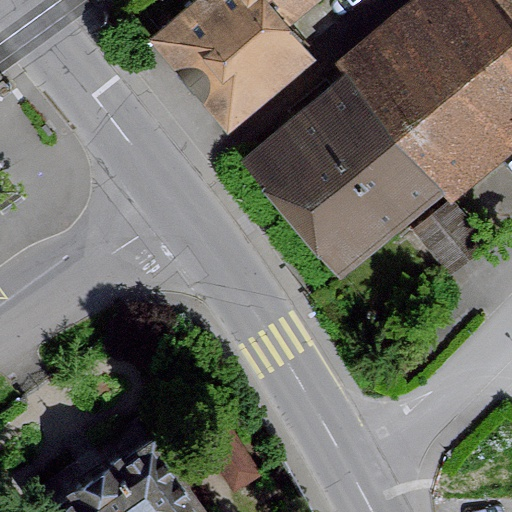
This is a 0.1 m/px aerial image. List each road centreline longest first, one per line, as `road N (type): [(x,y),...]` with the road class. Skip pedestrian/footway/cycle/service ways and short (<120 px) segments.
road 1 (tertiary): [(182,206),(350,467)]
road 2 (tertiary): [(19,0),(182,206)]
road 3 (residential): [(182,206),(0,326)]
road 4 (residential): [(350,467),(400,435),(511,333)]
